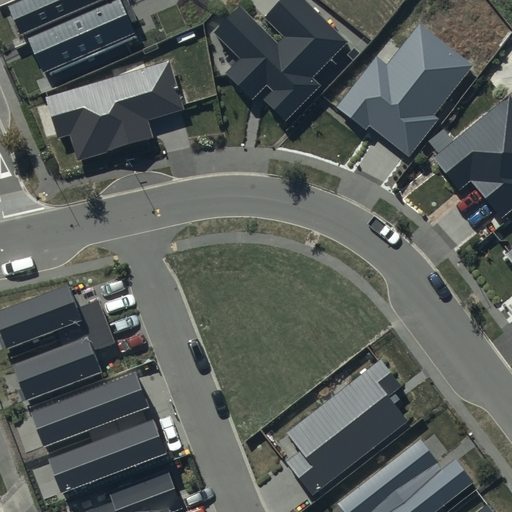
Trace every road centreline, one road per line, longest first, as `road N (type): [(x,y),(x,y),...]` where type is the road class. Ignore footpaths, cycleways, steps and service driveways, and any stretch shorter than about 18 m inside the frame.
road 1 (residential): [(511,408),(409,272),(336,217),(234,193),(126,213)]
road 2 (residential): [(126,213),(239,511)]
road 3 (residential): [(126,213),(7,241)]
